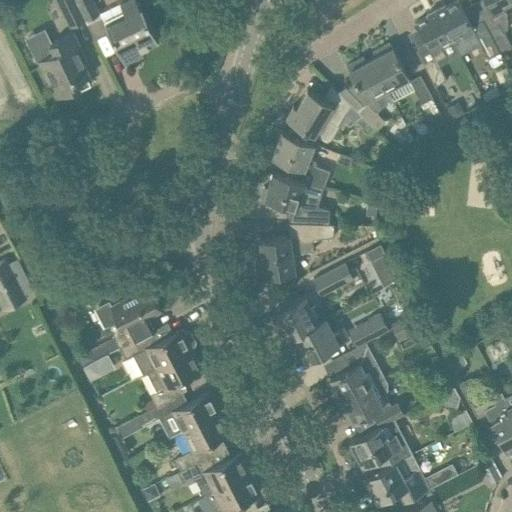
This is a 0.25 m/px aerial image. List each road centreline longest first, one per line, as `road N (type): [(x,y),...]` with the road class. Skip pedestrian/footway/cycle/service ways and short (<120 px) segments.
road 1 (unclassified): [(329,511),(207,281),(198,246)]
road 2 (unclassified): [(198,246),(198,210),(261,0)]
road 3 (unclassified): [(0,185),(125,246),(198,246)]
road 4 (unknown): [(116,114),(186,82),(234,91)]
road 5 (residential): [(295,65),(398,0)]
